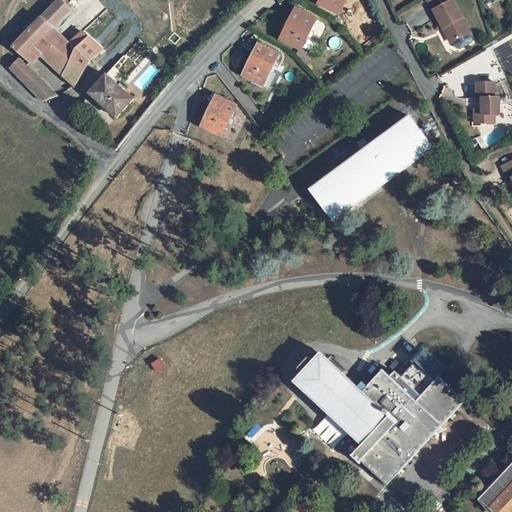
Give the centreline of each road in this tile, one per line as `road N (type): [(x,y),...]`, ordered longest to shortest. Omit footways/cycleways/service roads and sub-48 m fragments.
road 1 (residential): [(204,58),(83,511)]
road 2 (residential): [(381,0),(470,175),(511,238)]
road 3 (unclassified): [(116,163),(0,316)]
road 4 (unclassified): [(0,76),(116,163)]
road 5 (unclassified): [(204,58),(116,163)]
